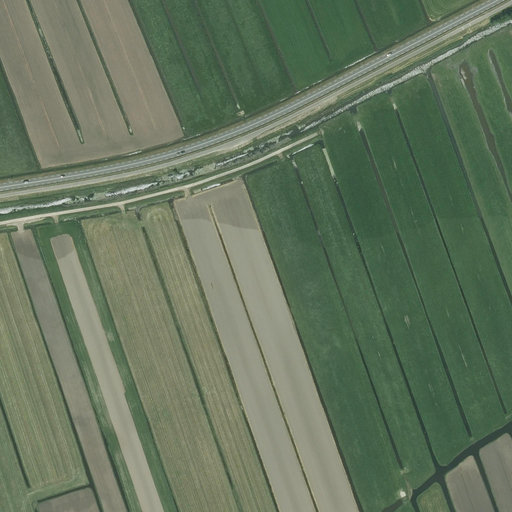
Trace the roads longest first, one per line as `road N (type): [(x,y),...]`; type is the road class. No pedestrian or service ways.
road 1 (unclassified): [(0,196),(108,179),(228,145),(511,2)]
road 2 (primary): [(0,187),(149,160),(245,130),(499,0)]
road 3 (track): [(511,414),(445,461),(440,455),(326,136),(316,134)]
road 4 (unclassified): [(0,223),(187,187),(316,134)]
